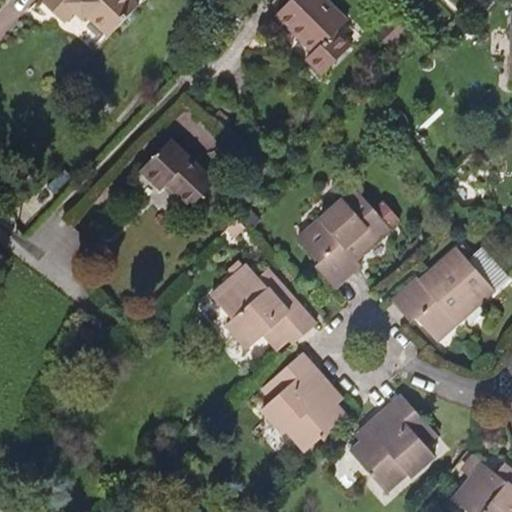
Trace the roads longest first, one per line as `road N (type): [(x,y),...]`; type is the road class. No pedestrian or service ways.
road 1 (residential): [(511,391),(485,390),(360,345)]
road 2 (residential): [(0,231),(123,330)]
